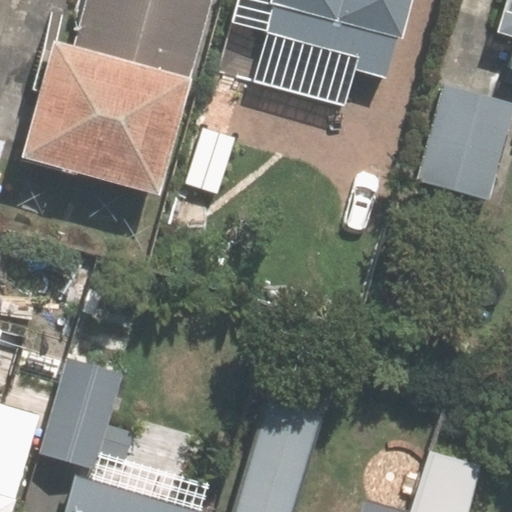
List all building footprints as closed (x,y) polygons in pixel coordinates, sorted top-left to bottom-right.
[(84,0),(71,47),(47,41),(16,157),(152,193),(204,0),(84,0)] [(264,0),(257,28),(355,56),(352,67),(379,75),(400,0),(264,0)] [(511,0),(501,0),(492,33),(511,39),(511,0)] [(273,49),(217,36),(209,68),(265,82),(273,49)] [(511,109),(511,100),(440,80),(412,181),(486,202),(511,109)] [(290,511),(320,411),(263,395),(229,511),(290,511)] [(124,416),(67,400),(46,472),(103,488),(124,416)] [(0,404),(0,511),(7,511),(12,497),(6,496),(30,414),(0,404)] [(225,455),(182,445),(170,496),(212,506),(225,455)] [(464,511),(479,461),(426,446),(408,510),(360,496),(355,511),(464,511)]
